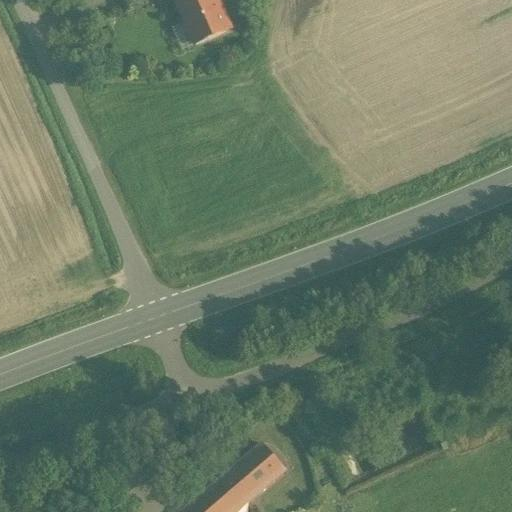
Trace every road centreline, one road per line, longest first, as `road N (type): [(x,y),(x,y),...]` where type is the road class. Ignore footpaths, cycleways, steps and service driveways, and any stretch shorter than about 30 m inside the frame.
road 1 (primary): [(511,183),(153,318)]
road 2 (unclassified): [(153,318),(14,0)]
road 3 (primary): [(153,318),(0,375)]
